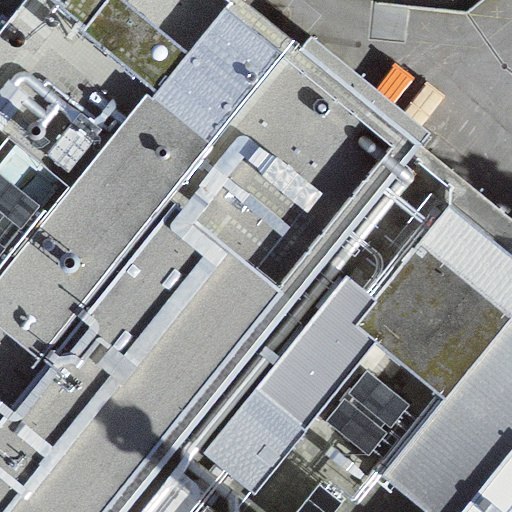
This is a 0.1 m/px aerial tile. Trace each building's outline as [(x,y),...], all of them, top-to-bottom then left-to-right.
[(0,0),(0,412),(40,360),(211,146),(152,100),(158,92),(189,54),(225,9),(214,0),(0,0)] [(158,92),(152,100),(211,146),(280,54),(225,9),(189,54),(158,92)] [(0,511),(118,511),(405,148),(280,54),(211,146),(40,360),(0,412),(0,511)] [(460,511),(511,448),(511,233),(405,148),(118,511),(460,511)] [(511,511),(511,448),(460,511),(511,511)]
